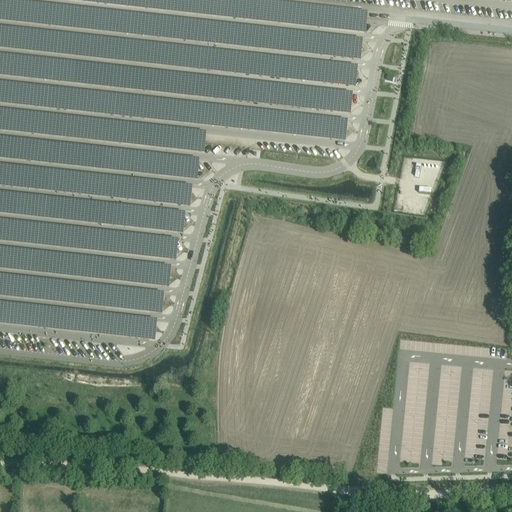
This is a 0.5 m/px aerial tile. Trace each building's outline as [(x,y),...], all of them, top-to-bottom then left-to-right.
[(367,14),(240,0),(60,0),(365,33),(367,14)] [(359,40),(0,1),(0,20),(357,60),(359,40)] [(354,67),(0,28),(0,48),(352,86),(354,67)] [(349,94),(0,56),(0,75),(347,113),(349,94)] [(344,121),(0,84),(0,103),(342,141),(344,121)] [(206,134),(0,111),(0,130),(204,153),(206,134)] [(198,161),(0,139),(0,159),(196,181),(198,161)] [(192,188),(0,166),(0,186),(190,207),(192,188)] [(184,215),(0,194),(0,214),(182,234),(184,215)] [(178,241),(0,221),(0,241),(175,260),(178,241)] [(170,268),(0,249),(0,269),(168,288),(170,268)] [(163,295),(0,277),(0,296),(161,314),(163,295)] [(155,321),(0,304),(0,324),(153,341),(155,321)]
